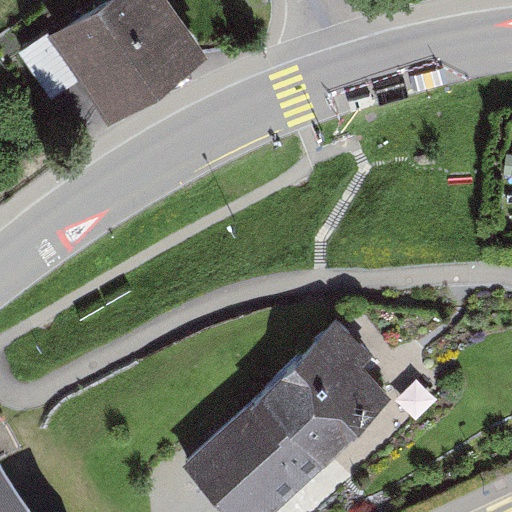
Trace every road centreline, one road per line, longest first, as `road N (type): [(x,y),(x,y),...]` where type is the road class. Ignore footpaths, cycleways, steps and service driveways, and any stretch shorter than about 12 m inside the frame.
road 1 (tertiary): [(0,276),(159,169),(292,97),(353,80)]
road 2 (tertiary): [(353,80),(511,40)]
